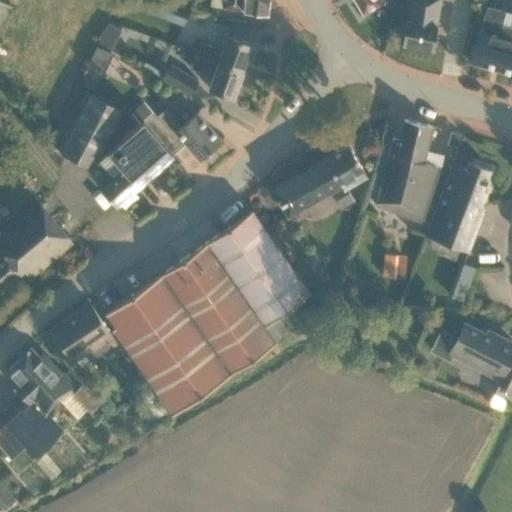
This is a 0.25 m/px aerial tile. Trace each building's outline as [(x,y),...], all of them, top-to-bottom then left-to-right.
[(0,0),(0,26),(11,5),(0,0)] [(171,0),(160,0),(155,14),(184,25),(191,7),(171,0)] [(269,4),(269,0),(210,0),(210,4),(223,6),(268,13),(269,4)] [(356,0),(363,12),(381,1),(382,0),(356,0)] [(410,0),(403,42),(433,47),(440,0),(410,0)] [(216,5),(194,2),(193,15),(214,18),(216,5)] [(479,30),(471,60),(511,71),(511,11),(506,10),(487,5),(480,30),(479,30)] [(110,17),(102,38),(118,45),(126,24),(110,17)] [(251,57),(255,47),(251,46),(253,43),(228,34),(221,54),(214,51),(215,47),(198,41),(195,51),(243,69),(248,55),(251,57)] [(97,44),(87,66),(103,74),(113,51),(97,44)] [(233,96),(243,69),(195,51),(191,62),(207,68),(209,64),(216,66),(209,86),(221,91),(219,94),(229,98),(230,94),(233,96)] [(162,76),(191,93),(199,79),(171,62),(162,76)] [(122,108),(77,85),(49,140),(61,151),(92,167),(93,167),(96,160),(122,108)] [(145,117),(144,117),(174,150),(185,141),(199,158),(222,138),(197,110),(195,112),(182,123),(174,114),(167,105),(157,114),(153,109),(145,117)] [(92,167),(89,171),(117,204),(171,156),(176,152),(174,151),(174,150),(144,117),(140,121),(108,149),(96,160),(93,167),(92,167)] [(432,125),(404,118),(400,138),(392,137),(376,204),(426,218),(441,165),(424,161),(432,125)] [(367,175),(349,144),(273,188),(288,215),(342,184),(344,188),(367,175)] [(491,168),(469,159),(466,167),(453,162),(427,233),(469,249),(485,205),(482,203),(487,190),(483,188),(491,168)] [(73,242),(39,201),(0,232),(0,290),(25,269),(31,276),(73,242)] [(310,290),(252,208),(106,311),(116,325),(112,328),(172,412),(277,339),(274,335),(287,326),(278,313),(310,290)] [(405,278),(407,254),(385,252),(382,276),(405,278)] [(348,293),(353,293),(358,290),(358,284),(354,280),(348,280),(344,283),(344,289),(348,293)] [(89,298),(48,325),(72,361),(77,358),(85,352),(89,358),(91,360),(118,342),(113,334),(89,298)] [(442,329),(432,349),(449,358),(452,352),(499,376),(497,380),(500,382),(495,392),(506,397),(511,399),(511,357),(510,356),(511,353),(511,341),(492,331),(490,335),(465,323),(458,337),(442,329)] [(371,333),(354,328),(349,342),(367,348),(371,333)] [(44,351),(39,355),(31,346),(8,368),(20,382),(15,387),(29,401),(7,422),(4,424),(24,445),(33,455),(62,428),(46,411),(76,384),(63,370),(62,371),(44,351)] [(73,391),(90,410),(100,402),(82,383),(73,391)] [(150,387),(141,394),(156,416),(166,409),(150,387)] [(0,445),(11,457),(24,445),(4,424),(7,422),(6,421),(0,426),(0,445)] [(16,496),(0,478),(0,505),(3,508),(16,496)]
